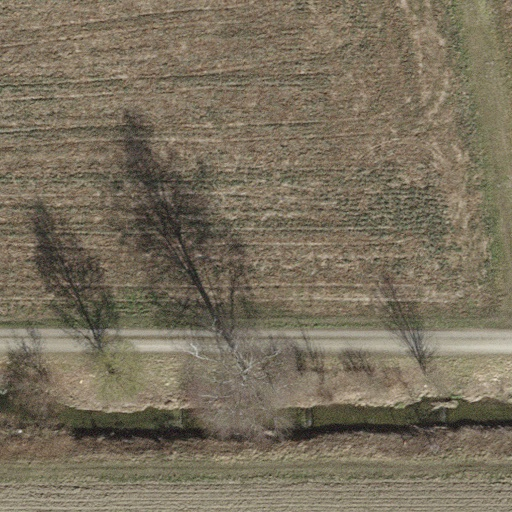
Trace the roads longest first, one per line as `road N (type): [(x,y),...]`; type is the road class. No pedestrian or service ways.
road 1 (track): [(0,350),(511,349)]
road 2 (track): [(463,0),(511,220)]
